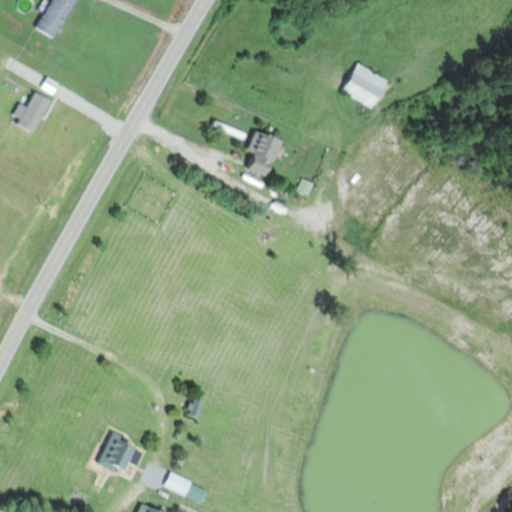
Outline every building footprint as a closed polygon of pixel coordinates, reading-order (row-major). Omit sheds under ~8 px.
[(77,0),(52,0),(37,27),(57,38),(77,0)] [(343,93),(376,109),(390,79),(358,63),(343,93)] [(250,168),(270,177),(286,141),(259,128),(249,150),(257,154),(250,168)] [(340,368),(329,368),(329,381),(340,381),(340,368)] [(488,375),(493,384),(506,377),(502,368),(488,375)] [(203,400),(193,398),(190,415),(201,416),(203,400)] [(101,463),(134,477),(146,447),(113,433),(101,463)] [(186,495),(204,502),(209,491),(191,483),(186,495)] [(169,511),(143,503),(140,511),(169,511)]
